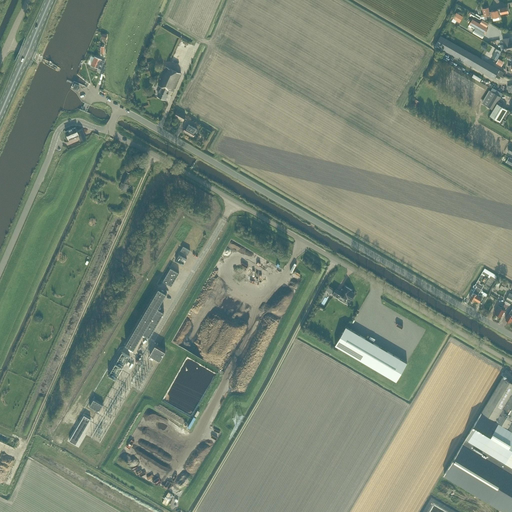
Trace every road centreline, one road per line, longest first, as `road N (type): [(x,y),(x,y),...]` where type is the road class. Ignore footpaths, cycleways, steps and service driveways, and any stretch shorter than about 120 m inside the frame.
road 1 (unclassified): [(511,334),(119,107)]
road 2 (unclassified): [(511,362),(234,200)]
road 3 (track): [(192,511),(335,258)]
road 4 (unclassified): [(0,272),(60,130),(80,119),(110,131)]
road 5 (unclassified): [(234,200),(110,131)]
road 6 (primary): [(0,113),(49,0)]
